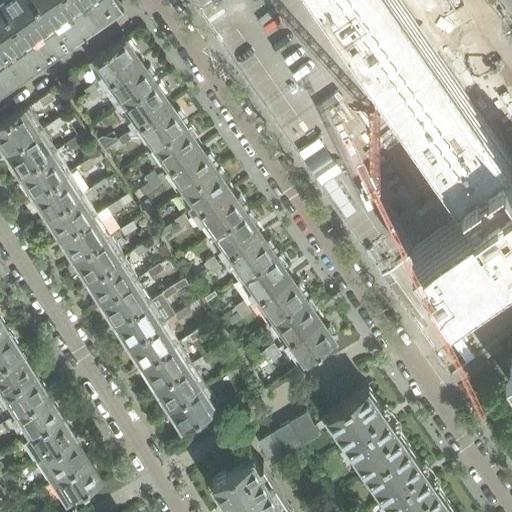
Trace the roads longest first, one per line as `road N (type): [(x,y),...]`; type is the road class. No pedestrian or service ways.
road 1 (residential): [(511,511),(160,0)]
road 2 (residential): [(0,223),(183,511)]
